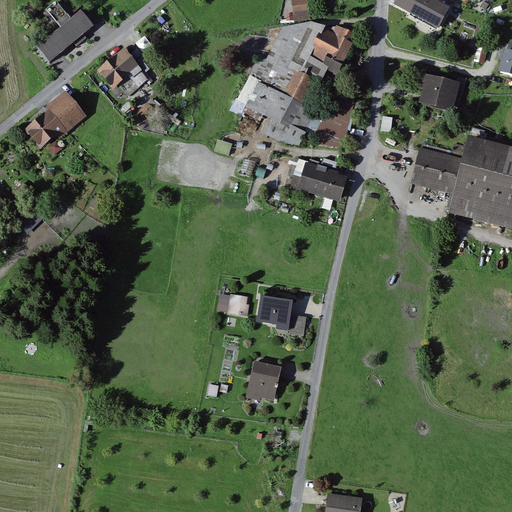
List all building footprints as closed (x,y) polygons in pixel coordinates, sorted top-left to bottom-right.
[(304,0),(303,0),(291,2),(294,19),(307,18),(304,0)] [(442,5),(434,0),(399,0),(397,4),(428,26),(442,5)] [(56,63),(100,27),(87,12),(76,21),(61,3),(52,10),(67,29),(43,48),(56,63)] [(460,41),(471,44),(476,25),(465,23),(460,41)] [(347,66),(359,36),(336,26),(288,29),(248,112),(314,140),(337,91),(317,82),(329,57),(347,66)] [(131,51),(104,74),(127,100),(154,77),(131,51)] [(462,82),(426,77),(422,105),(458,111),(462,82)] [(46,152),(90,116),(70,91),(50,107),(54,111),(29,131),(46,152)] [(333,114),(331,114),(328,134),(348,138),(353,106),(335,103),(333,114)] [(511,148),(470,139),(466,156),(426,147),(418,186),(456,195),(452,213),(511,226),(511,148)] [(215,152),(229,156),(233,144),(218,140),(215,152)] [(243,156),(240,174),(252,176),(255,158),(243,156)] [(339,205),(348,177),(308,164),(298,191),(339,205)] [(0,216),(14,205),(0,188),(0,216)] [(250,297),(222,294),(220,312),(248,315),(250,297)] [(292,303),(262,299),(259,324),(289,329),(292,303)] [(283,368),(254,363),(249,397),(278,402),(283,368)] [(363,511),(364,499),(329,499),(328,511),(363,511)]
